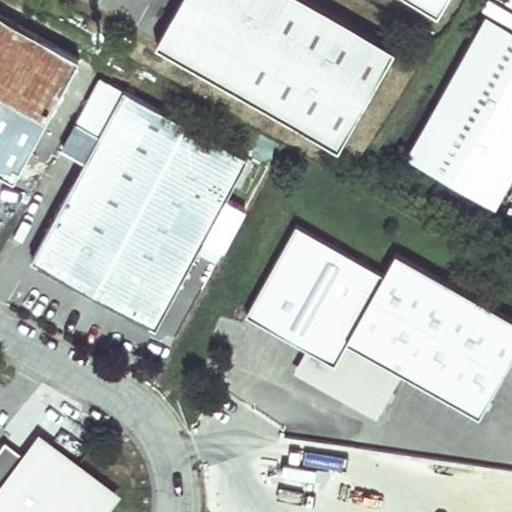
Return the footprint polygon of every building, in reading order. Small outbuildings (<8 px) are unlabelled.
[(180,0),(156,43),(340,148),(395,48),(311,0),(180,0)] [(413,0),(438,14),(445,0),(413,0)] [(0,16),(0,172),(9,178),(74,56),(0,16)] [(405,164),(493,213),(511,178),(511,36),(484,21),(405,164)] [(223,198),(244,159),(96,79),(72,123),(95,136),(28,259),(153,327),(200,239),(219,249),(242,208),(223,198)] [(511,351),(511,320),(393,254),(381,275),(293,226),(243,315),(303,348),(291,371),(374,418),(400,372),(477,415),(511,351)] [(309,433),(240,471),(262,511),(323,511),(345,500),(309,433)] [(43,437),(39,443),(27,458),(4,440),(0,444),(0,511),(102,511),(117,492),(86,469),(43,437)]
